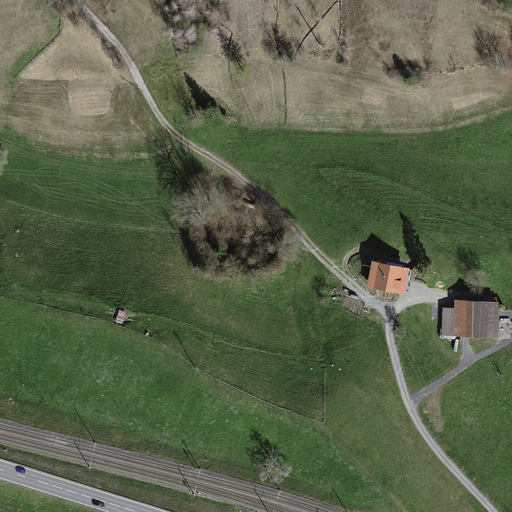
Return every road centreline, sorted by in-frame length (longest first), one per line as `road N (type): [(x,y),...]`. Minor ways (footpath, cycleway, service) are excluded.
road 1 (track): [(386,311),(263,196),(164,122),(77,0)]
road 2 (secondary): [(0,469),(136,511)]
